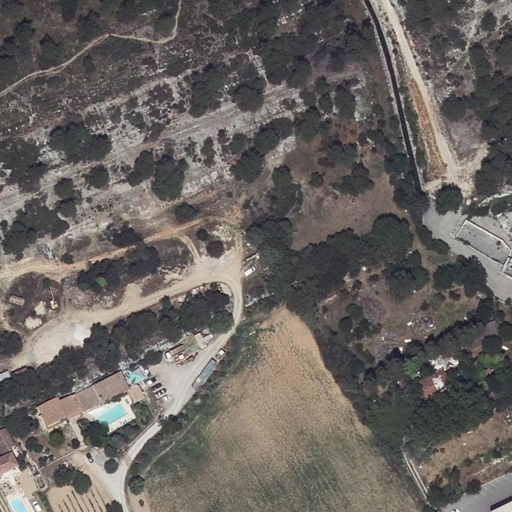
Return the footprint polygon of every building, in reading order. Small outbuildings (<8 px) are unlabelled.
[(485,338),(467,347),(474,360),(491,351),(488,345),(504,337),(497,324),(494,322),(485,327),(480,329),(485,338)] [(436,376),(413,386),(421,405),(452,390),(444,372),(459,365),(452,351),(429,361),(436,376)] [(138,382),(149,378),(146,368),(135,372),(138,382)] [(128,388),(131,387),(122,369),(72,396),(78,410),(80,413),(128,388)] [(145,395),(140,384),(129,390),(134,401),(145,395)] [(78,410),(72,396),(59,402),(58,399),(36,410),(37,412),(45,427),(78,410)] [(80,413),(78,410),(45,427),(47,430),(80,413)] [(26,426),(15,432),(19,439),(30,433),(26,426)] [(0,460),(0,476),(18,468),(12,455),(9,450),(16,447),(7,428),(0,431),(0,452),(3,459),(0,460)] [(511,511),(511,500),(488,511),(511,511)]
